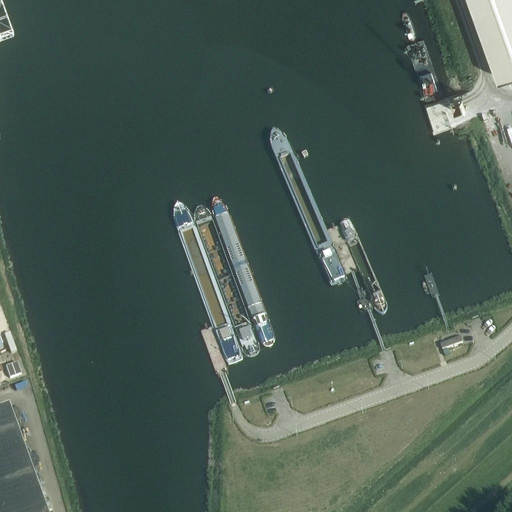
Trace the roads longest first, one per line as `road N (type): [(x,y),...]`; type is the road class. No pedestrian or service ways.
road 1 (unclassified): [(232,403),(251,434),(265,435),(468,365),(511,330)]
road 2 (unknown): [(0,396),(27,407),(60,511)]
